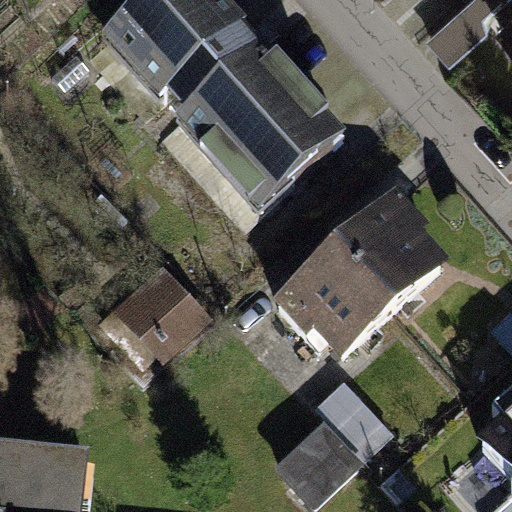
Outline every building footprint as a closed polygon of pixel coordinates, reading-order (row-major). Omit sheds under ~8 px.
[(212,0),(155,0),(102,50),(255,218),(342,144),(212,0)] [(511,0),(509,0),(488,19),(511,45),(511,0)] [(399,202),(334,258),(391,325),(446,278),(419,247),(429,238),(399,202)] [(391,325),(334,258),(273,310),(304,346),(312,339),(338,370),(391,325)] [(162,267),(111,309),(160,368),(211,326),(162,267)] [(511,314),(492,332),(511,354),(511,314)] [(370,469),(400,441),(352,391),(322,419),(370,469)] [(505,511),(511,506),(511,429),(448,487),(470,511),(505,511)] [(328,438),(279,480),(307,511),(316,511),(360,475),(328,438)] [(73,511),(78,470),(0,460),(0,511),(73,511)]
